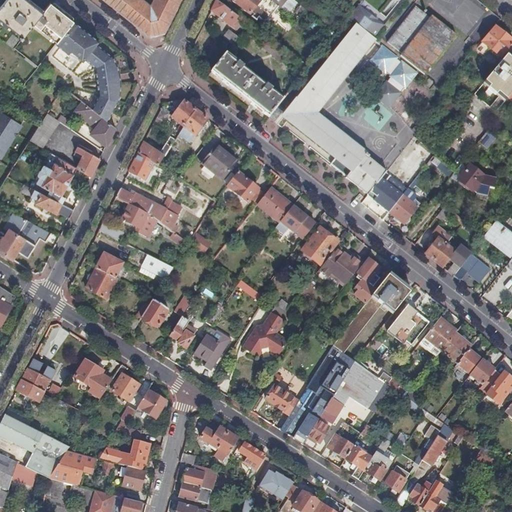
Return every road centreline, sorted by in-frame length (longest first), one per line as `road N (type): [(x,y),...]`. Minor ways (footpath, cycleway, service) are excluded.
road 1 (tertiary): [(511,343),(163,67)]
road 2 (secondary): [(47,300),(163,67)]
road 3 (residential): [(188,390),(380,511)]
road 4 (residential): [(47,300),(188,390)]
road 5 (residential): [(157,511),(188,390)]
